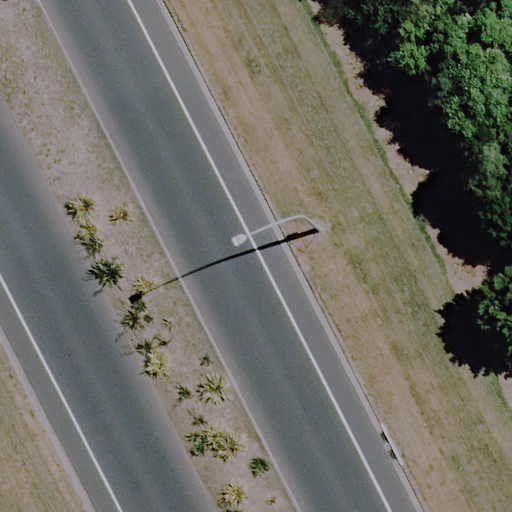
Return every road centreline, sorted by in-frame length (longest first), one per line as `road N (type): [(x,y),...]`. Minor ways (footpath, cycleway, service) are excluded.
road 1 (secondary): [(81,0),(338,511)]
road 2 (secondary): [(154,511),(0,203)]
